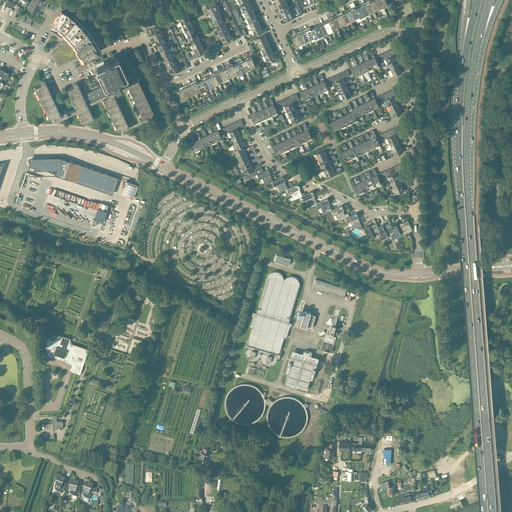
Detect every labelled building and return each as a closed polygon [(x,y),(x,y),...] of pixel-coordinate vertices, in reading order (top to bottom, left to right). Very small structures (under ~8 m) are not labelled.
[(27,10),(36,14),(38,10),(40,6),(43,8),(46,2),(43,0),(32,0),(31,3),(27,10)] [(210,0),(205,3),(207,8),(216,4),(213,0),(210,0)] [(283,0),(276,3),(279,9),(288,5),(285,0),(283,0)] [(374,0),(372,0),(370,1),(374,11),(378,8),(374,0)] [(379,0),(374,0),(378,8),(383,6),(379,0)] [(370,1),(365,3),(369,13),(374,11),(370,1)] [(241,6),(244,12),(252,8),(250,2),(241,6)] [(365,3),(361,6),(365,15),(369,13),(365,3)] [(207,8),(210,14),(219,10),(216,4),(207,8)] [(279,9),(282,14),(290,10),(288,5),(279,9)] [(356,6),(351,9),(355,18),(360,16),(356,8),(356,6)] [(361,6),(356,8),(360,16),(360,17),(365,15),(361,6)] [(244,12),(246,17),(255,13),(252,8),(244,12)] [(351,9),(346,11),(351,20),(355,18),(351,9)] [(210,14),(213,19),(221,15),(219,10),(210,14)] [(282,14),(284,20),(290,18),(290,20),(294,18),(293,16),(290,10),(282,14)] [(52,54),(58,66),(81,55),(83,58),(99,51),(97,48),(102,45),(92,25),(85,21),(84,21),(80,24),(74,19),(68,15),(61,11),(59,15),(60,15),(58,18),(57,18),(58,19),(56,22),(55,22),(53,26),(50,31),(55,34),(60,38),(61,39),(64,41),(52,54)] [(178,15),(181,21),(189,17),(186,11),(178,15)] [(342,13),(346,22),(347,23),(351,21),(351,20),(346,11),(342,13)] [(246,17),(249,23),(257,19),(255,13),(246,17)] [(337,15),(342,24),(346,22),(342,13),(337,15)] [(213,19),(215,25),(224,21),(221,15),(213,19)] [(333,17),(337,26),(342,24),(337,15),(333,17)] [(181,21),(183,26),(192,22),(189,17),(181,21)] [(328,19),(329,20),(333,28),(337,26),(333,17),(328,19)] [(249,23),(252,29),(260,25),(257,19),(249,23)] [(324,23),(329,32),(333,30),(333,28),(329,20),(324,23)] [(150,28),(152,34),(161,30),(159,27),(162,26),(159,21),(149,25),(151,28),(150,28)] [(215,25),(218,31),(226,27),(224,21),(215,25)] [(183,26),(186,32),(194,28),(192,22),(183,26)] [(320,25),(324,34),(329,32),(324,23),(320,25)] [(252,29),(254,34),(263,30),(260,25),(252,29)] [(315,27),(319,36),(324,34),(320,25),(315,27)] [(218,31),(221,36),(229,32),(226,27),(218,31)] [(314,37),(315,38),(319,36),(315,27),(311,29),(314,37)] [(186,32),(188,38),(197,34),(194,28),(186,32)] [(306,30),(310,39),(314,37),(311,29),(310,28),(306,30)] [(152,34),(155,40),(163,36),(161,30),(152,34)] [(301,32),(305,41),(310,39),(306,30),(301,32)] [(221,36),(223,42),(232,38),(229,32),(221,36)] [(296,34),(301,43),(305,41),(301,32),(296,34)] [(188,38),(191,43),(200,39),(197,34),(188,38)] [(256,38),(259,44),(267,40),(264,34),(256,38)] [(292,36),(296,46),(301,43),(296,34),(292,36)] [(155,40),(158,45),(166,41),(163,36),(155,40)] [(191,43),(194,49),(202,45),(200,39),(191,43)] [(259,44),(261,49),(270,45),(267,40),(259,44)] [(158,45),(160,51),(169,47),(166,41),(158,45)] [(193,54),(195,57),(199,55),(198,54),(205,51),(202,45),(194,49),(196,53),(193,54)] [(261,49),(264,55),(272,51),(270,45),(261,49)] [(160,51),(163,57),(171,53),(169,47),(160,51)] [(369,59),(373,68),(379,65),(377,62),(375,57),(372,50),(369,51),(372,58),(369,59)] [(264,55),(267,61),(275,57),(272,51),(264,55)] [(163,57),(165,62),(174,58),(171,53),(163,57)] [(363,62),(367,70),(373,68),(369,59),(366,53),(363,54),(366,60),(363,62)] [(385,58),(386,58),(388,64),(396,60),(397,60),(403,57),(402,55),(395,57),(394,54),(390,56),(389,56),(387,57),(385,58)] [(117,128),(118,130),(127,126),(128,126),(113,94),(114,93),(128,87),(141,116),(142,116),(144,118),(152,114),(153,114),(152,111),(152,110),(149,105),(149,104),(146,98),(146,97),(143,92),(143,91),(140,86),(140,85),(140,84),(140,85),(137,80),(139,79),(135,70),(128,73),(130,76),(126,78),(120,65),(119,65),(116,58),(114,60),(112,57),(106,59),(103,61),(97,64),(99,67),(96,68),(105,87),(107,86),(108,88),(102,91),(101,87),(87,94),(89,99),(85,101),(77,84),(76,85),(66,89),(75,108),(66,113),(65,110),(63,111),(64,114),(61,115),(45,82),(44,82),(44,83),(34,87),(49,119),(51,118),(55,116),(55,118),(54,119),(55,121),(58,120),(74,112),(77,111),(81,121),(82,121),(84,123),(92,119),(93,121),(94,120),(87,106),(89,105),(98,101),(102,99),(116,128),(117,128)] [(247,59),(251,68),(256,66),(252,57),(247,59)] [(165,62),(168,68),(177,64),(174,58),(165,62)] [(354,72),(356,76),(361,73),(358,65),(355,58),(352,59),(355,66),(352,67),(354,72)] [(242,61),(247,70),(251,68),(247,59),(242,61)] [(396,60),(388,64),(391,70),(399,66),(397,60),(396,60)] [(238,63),(242,72),(247,70),(242,61),(238,63)] [(358,65),(361,73),(367,70),(363,62),(358,65)] [(237,73),(237,74),(242,72),(238,63),(233,65),(237,73)] [(168,68),(171,74),(179,70),(177,64),(168,68)] [(232,75),(237,73),(233,65),(233,64),(228,66),(232,75)] [(224,68),(228,77),(232,75),(228,66),(224,68)] [(399,66),(391,70),(394,75),(397,74),(402,72),(402,71),(408,69),(407,66),(401,69),(399,66)] [(219,70),(223,80),(228,77),(224,68),(219,70)] [(0,78),(1,76),(5,78),(8,73),(0,69),(0,78)] [(214,73),(215,74),(219,82),(223,80),(219,70),(214,73)] [(211,76),(215,85),(220,83),(219,82),(215,74),(211,76)] [(206,78),(210,87),(215,85),(211,76),(206,78)] [(313,86),(317,94),(322,91),(318,83),(315,77),(313,78),(316,84),(313,86)] [(202,80),(206,89),(210,87),(206,78),(202,80)] [(338,80),(336,81),(335,82),(338,88),(346,84),(352,81),(351,78),(345,81),(343,78),(340,79),(338,80)] [(307,88),(311,97),(317,94),(313,86),(310,79),(307,80),(310,87),(307,88)] [(197,82),(201,90),(201,91),(206,89),(202,80),(197,82)] [(318,83),(322,91),(328,89),(327,86),(324,80),(318,83)] [(192,83),(196,92),(201,90),(197,82),(197,81),(192,83)] [(303,96),(305,99),(311,97),(307,88),(304,82),(301,83),(304,89),(301,91),(303,96)] [(187,85),(192,94),(196,92),(192,83),(187,85)] [(346,84),(338,88),(340,93),(349,90),(355,87),(354,84),(347,87),(346,84)] [(183,87),(187,97),(192,94),(187,85),(183,87)] [(178,90),(182,99),(187,97),(183,87),(178,90)] [(349,90),(340,93),(343,99),(347,97),(351,95),(349,90)] [(363,103),(367,111),(373,109),(369,100),(366,94),(364,95),(367,102),(363,103)] [(386,99),(388,105),(397,101),(403,98),(402,96),(395,99),(394,95),(392,96),(389,98),(386,99)] [(268,107),(272,115),(278,112),(276,109),(274,104),(271,97),(268,99),(271,105),(268,107)] [(369,100),(373,109),(379,106),(377,103),(375,98),(369,100)] [(352,108),(353,111),(356,117),(362,114),(358,106),(355,99),(352,101),(355,107),(352,108)] [(262,109),(266,118),(272,115),(268,107),(265,100),(262,101),(265,108),(262,109)] [(284,105),(284,106),(287,111),(295,107),(302,104),(301,102),(294,105),(293,102),(293,101),(292,102),(289,103),(286,105),(284,105)] [(397,101),(388,105),(391,111),(399,107),(397,101)] [(358,106),(362,114),(367,111),(363,103),(358,106)] [(253,119),(254,123),(260,120),(256,112),(254,106),(251,107),(254,113),(250,115),(253,119)] [(258,108),(260,110),(256,112),(260,120),(266,118),(262,109),(261,107),(258,108)] [(295,107),(287,111),(290,117),(298,113),(304,110),(303,108),(297,111),(295,107)] [(399,107),(391,111),(394,117),(397,115),(402,113),(399,107)] [(347,114),(351,122),(357,119),(356,117),(353,111),(347,114)] [(298,113),(290,117),(292,123),(296,121),(301,119),(307,116),(306,113),(300,116),(298,113)] [(342,116),(346,125),(351,122),(347,114),(342,116)] [(336,119),(340,127),(346,125),(342,116),(336,119)] [(332,126),(334,130),(340,127),(336,119),(330,122),(332,127),(332,126)] [(222,138),(221,135),(218,130),(215,123),(213,125),(216,131),(212,133),(216,141),(222,138)] [(302,132),(306,140),(312,137),(310,133),(308,129),(305,123),(302,124),(305,130),(302,132)] [(229,131),(232,137),(240,133),(246,130),(245,128),(239,131),(237,127),(235,128),(232,130),(229,131)] [(370,139),(374,147),(380,144),(379,141),(373,130),(371,131),(372,134),(371,135),(372,138),(370,139)] [(199,149),(205,146),(201,138),(198,131),(196,133),(199,139),(195,141),(199,149)] [(285,140),(289,148),(295,145),(291,137),(288,131),(285,132),(288,138),(285,140)] [(293,133),(292,133),(293,136),(291,137),(295,145),(300,143),(297,134),(295,132),(293,133)] [(297,134),(300,143),(306,140),(302,132),(297,134)] [(211,144),(216,141),(212,133),(207,135),(211,144)] [(232,137),(234,143),(243,139),(249,136),(248,133),(241,136),(240,133),(232,137)] [(279,142),(283,151),(289,148),(285,140),(282,133),(280,135),(283,141),(279,142)] [(194,151),(199,149),(195,141),(192,134),(190,135),(193,142),(189,143),(191,147),(188,148),(191,154),(194,153),(194,151)] [(387,138),(389,143),(398,140),(404,137),(403,134),(397,137),(395,134),(393,135),(390,136),(387,137),(387,138)] [(205,146),(211,144),(207,135),(201,138),(205,146)] [(353,147),(357,155),(363,152),(359,144),(356,138),(353,139),(356,145),(353,147)] [(232,144),(235,149),(237,148),(237,149),(243,146),(252,142),(250,139),(244,142),(243,139),(234,143),(232,144)] [(365,141),(368,150),(374,147),(370,139),(365,141)] [(347,149),(351,158),(357,155),(353,147),(350,140),(348,142),(351,148),(347,149)] [(398,140),(389,143),(392,149),(400,145),(407,142),(406,140),(399,143),(398,140)] [(359,144),(363,152),(368,150),(365,141),(359,144)] [(276,150),(277,153),(283,151),(279,142),(274,145),(276,150)] [(234,150),(237,156),(245,152),(254,148),(253,145),(244,149),(243,146),(237,149),(237,148),(235,149),(234,150)] [(400,145),(392,149),(395,155),(399,153),(403,151),(409,148),(408,145),(402,148),(400,145)] [(316,153),(318,159),(327,155),(333,152),(332,150),(326,153),(324,149),(319,151),(316,153)] [(344,157),(345,160),(351,158),(347,149),(342,152),(344,157)] [(237,156),(240,161),(248,158),(245,152),(237,156)] [(318,159),(321,165),(329,161),(327,155),(318,159)] [(30,159),(28,165),(54,174),(54,175),(112,194),(112,193),(104,190),(109,175),(114,176),(114,175),(108,173),(108,174),(103,172),(103,171),(102,171),(101,171),(96,170),(96,169),(95,168),(94,169),(89,167),(90,167),(88,166),(88,167),(83,165),(83,164),(81,164),(76,163),(76,162),(74,161),(74,162),(69,160),(67,159),(67,160),(60,157),(60,156),(59,156),(52,156),(52,157),(43,157),(37,157),(32,158),(32,159),(30,159)] [(240,161),(242,167),(251,163),(260,159),(259,156),(249,161),(248,158),(240,161)] [(321,165),(324,170),(332,166),(332,167),(338,164),(337,161),(331,164),(329,161),(321,165)] [(242,167),(245,173),(249,171),(253,169),(262,165),(261,162),(252,166),(251,163),(242,167)] [(324,170),(326,176),(330,174),(335,172),(341,169),(340,167),(334,170),(332,167),(332,166),(324,170)] [(265,185),(272,181),(273,181),(270,174),(271,173),(269,169),(263,171),(262,167),(246,175),(248,179),(257,174),(259,179),(262,178),(265,185)] [(371,177),(375,185),(381,183),(380,180),(377,174),(374,168),(372,169),(375,176),(372,177),(371,177)] [(366,180),(370,188),(375,185),(371,177),(372,177),(369,171),(366,172),(369,178),(366,180)] [(388,176),(391,182),(399,178),(405,175),(404,172),(398,175),(396,172),(394,173),(391,174),(388,176)] [(360,182),(364,191),(370,188),(366,180),(363,173),(360,175),(363,181),(360,182)] [(280,192),(287,189),(288,188),(284,181),(285,181),(283,176),(273,181),(272,181),(274,186),(276,185),(280,192)] [(399,178),(391,182),(393,187),(402,184),(408,181),(407,178),(401,181),(399,178)] [(356,190),(358,194),(364,191),(360,182),(354,185),(356,190)] [(294,199),(301,196),(302,195),(299,188),(300,188),(298,183),(288,188),(287,189),(289,193),(291,192),(294,199)] [(402,184),(393,187),(396,193),(400,192),(404,189),(411,186),(410,184),(403,187),(402,184)] [(309,206),(316,203),(317,203),(317,202),(314,196),(315,195),(313,190),(302,195),(301,196),(303,201),(306,199),(309,206)] [(324,214),(331,210),(332,210),(328,203),(330,202),(327,198),(317,202),(317,203),(316,203),(318,208),(321,207),(324,214)] [(108,205),(100,202),(98,208),(106,211),(108,205)] [(338,221),(345,218),(346,217),(350,216),(348,212),(345,214),(343,210),(344,210),(342,205),(332,210),(331,210),(333,215),(335,214),(338,221)] [(350,221),(353,228),(361,225),(358,218),(359,217),(357,212),(350,216),(346,217),(345,218),(348,222),(350,221)] [(393,231),(397,238),(402,235),(401,233),(404,231),(406,234),(412,230),(412,229),(408,220),(397,225),(396,224),(392,226),(394,230),(393,231)] [(391,235),(393,239),(397,238),(393,231),(394,230),(392,226),(390,222),(383,226),(382,225),(378,227),(380,231),(383,238),(388,236),(387,234),(391,232),(392,235),(391,235)] [(373,234),(380,231),(378,227),(376,223),(369,226),(369,225),(364,228),(369,239),(374,237),(373,234)] [(275,261),(289,265),(291,259),(276,254),(275,261)] [(313,288),(344,298),(347,288),(315,279),(313,288)] [(373,300),(367,298),(359,324),(371,327),(378,304),(372,302),(373,300)] [(328,351),(331,352),(336,337),(332,336),(340,310),(336,309),(331,328),(328,327),(326,336),(324,335),(320,349),(324,350),(324,351),(327,352),(328,351)] [(307,326),(312,328),(315,315),(311,314),(311,313),(305,311),(300,325),(307,327),(307,326)] [(70,371),(80,374),(88,349),(72,343),(69,342),(70,339),(71,339),(70,338),(69,338),(56,334),(55,339),(48,337),(46,343),(47,354),(73,363),(70,371)] [(247,374),(263,378),(266,366),(263,365),(262,368),(254,365),(254,362),(251,361),(247,374)] [(325,456),(332,457),(333,449),(334,444),(327,443),(325,456)] [(199,464),(205,465),(207,458),(208,458),(210,449),(204,448),(203,452),(202,452),(199,464)] [(384,448),(383,464),(391,464),(392,449),(384,448)] [(420,473),(422,481),(429,479),(427,471),(420,473)] [(56,492),(61,494),(62,491),(63,492),(66,484),(63,483),(64,481),(57,478),(55,484),(56,484),(54,488),(55,488),(54,489),(55,491),(56,492)] [(386,481),(389,495),(395,494),(394,490),(396,490),(395,485),(391,486),(389,481),(386,481)] [(71,496),(77,498),(77,495),(79,495),(80,487),(77,487),(78,484),(71,482),(69,488),(70,488),(69,492),(70,493),(69,494),(71,496),(72,496),(71,496)] [(84,498),(89,500),(92,493),(97,493),(97,490),(92,489),(92,490),(91,489),(92,487),(86,484),(83,489),(84,490),(82,494),(83,494),(82,495),(83,497),(84,498)] [(431,489),(422,491),(424,498),(431,496),(431,495),(433,494),(431,489)] [(331,507),(336,508),(337,500),(329,500),(329,502),(323,501),(322,506),(331,507)] [(362,506),(365,511),(368,511),(372,510),(368,502),(366,503),(362,506)]
